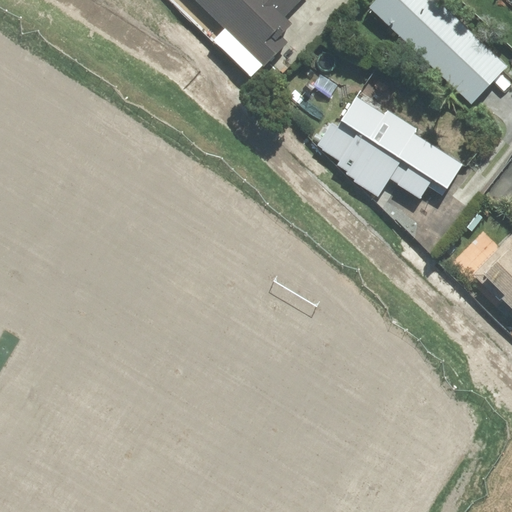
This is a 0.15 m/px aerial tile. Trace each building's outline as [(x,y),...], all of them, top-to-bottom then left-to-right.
[(198,0),(267,68),(291,43),(285,36),(297,24),(288,16),(304,0),(198,0)] [(378,0),(372,7),(474,104),(510,66),(440,0),(378,0)] [(336,123),(320,147),(340,161),(337,165),(382,196),(394,179),(424,200),(432,187),(447,197),(467,165),(423,136),(426,132),(390,107),(387,112),(361,94),(340,125),(336,123)] [(476,210),(464,224),(474,232),(485,218),(476,210)] [(511,237),(475,274),(504,303),(506,301),(511,306),(511,237)]
